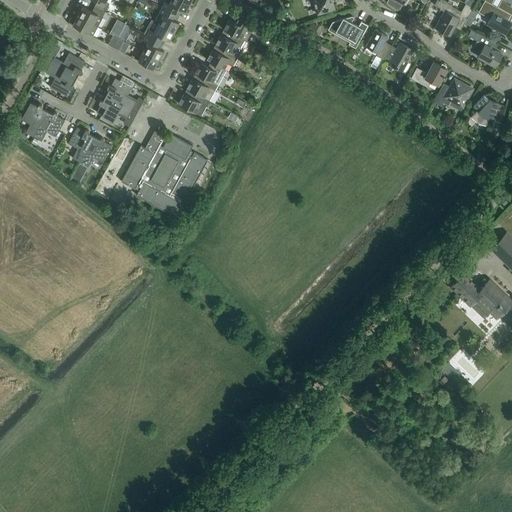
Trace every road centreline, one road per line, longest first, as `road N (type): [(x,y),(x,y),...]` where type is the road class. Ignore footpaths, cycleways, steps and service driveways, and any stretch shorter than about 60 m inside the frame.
road 1 (unclassified): [(511,183),(198,511)]
road 2 (residential): [(367,0),(452,63),(511,86)]
road 3 (track): [(308,394),(429,502)]
road 4 (residential): [(108,52),(164,77),(207,0)]
